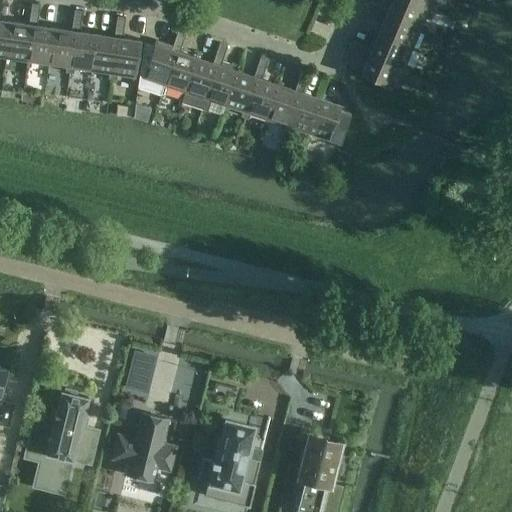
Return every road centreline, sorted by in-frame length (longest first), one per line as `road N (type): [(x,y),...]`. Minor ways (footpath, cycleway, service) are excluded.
road 1 (unclassified): [(0,241),(205,273),(271,275),(511,334)]
road 2 (residential): [(371,354),(0,264)]
road 3 (residential): [(122,0),(305,60),(328,60),(355,0)]
